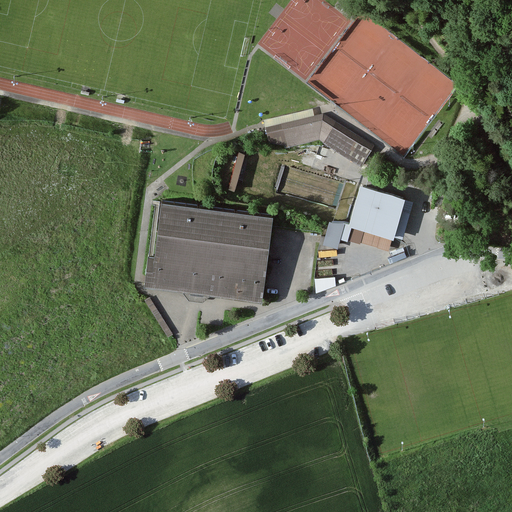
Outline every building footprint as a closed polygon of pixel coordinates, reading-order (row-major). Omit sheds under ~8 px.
[(315,138),(317,138),(359,166),(371,147),(322,113),(261,127),(265,143),(282,139),(284,146),(315,138)] [(402,198),(343,181),(331,223),(327,222),(320,245),(335,250),(338,240),(358,245),(358,243),(387,251),(402,198)] [(268,217),(151,202),(140,284),(257,299),(268,217)] [(406,254),(404,247),(390,252),(392,259),(406,254)] [(316,286),(336,285),(336,273),(315,273),(316,286)]
